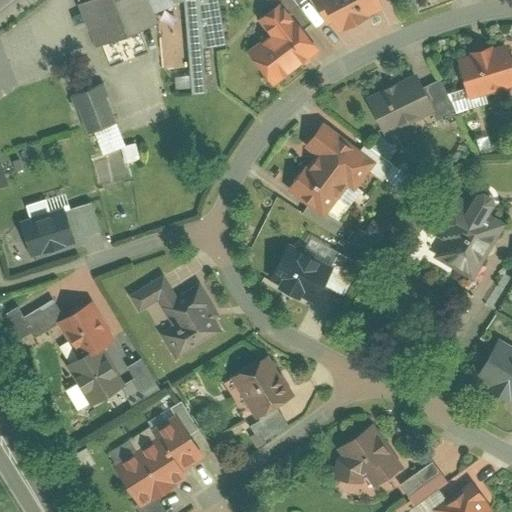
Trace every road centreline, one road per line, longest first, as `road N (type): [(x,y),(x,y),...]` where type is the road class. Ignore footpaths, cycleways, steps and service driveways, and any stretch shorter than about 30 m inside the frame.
road 1 (residential): [(511,2),(396,34),(310,81),(243,147),(221,185),(214,220)]
road 2 (residential): [(214,220),(219,271),(263,327),(366,378)]
road 3 (residential): [(366,378),(206,493)]
road 4 (residential): [(75,260),(214,220)]
